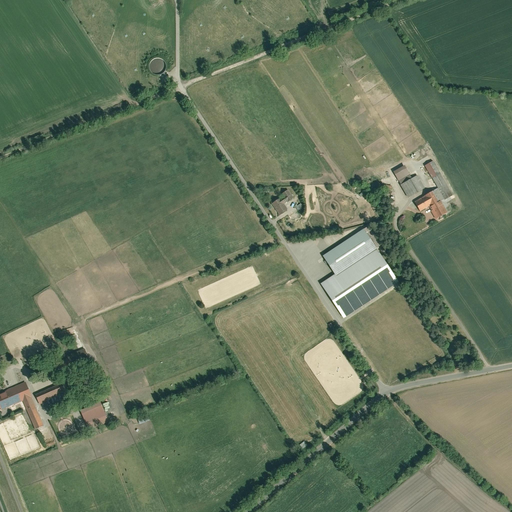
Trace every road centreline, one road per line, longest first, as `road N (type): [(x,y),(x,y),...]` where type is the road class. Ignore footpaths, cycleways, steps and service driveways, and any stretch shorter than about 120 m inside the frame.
road 1 (residential): [(176,0),(178,84),(385,391)]
road 2 (track): [(0,158),(399,0)]
road 3 (track): [(280,239),(88,316),(74,328),(82,346)]
road 4 (unclassified): [(385,391),(248,511)]
road 5 (unclassified): [(511,364),(385,391)]
